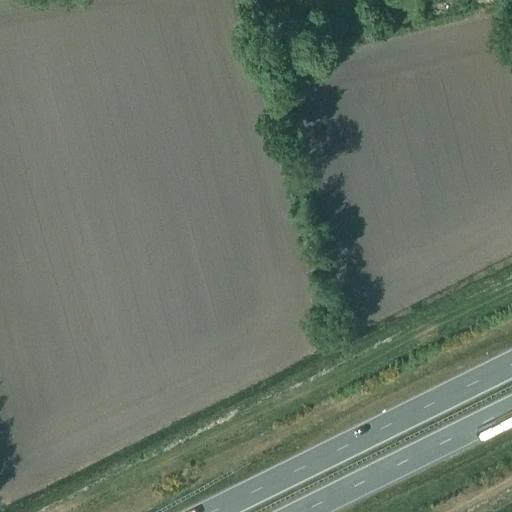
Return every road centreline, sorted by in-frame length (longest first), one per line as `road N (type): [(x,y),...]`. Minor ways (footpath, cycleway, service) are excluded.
road 1 (trunk): [(511,365),(214,511)]
road 2 (trunk): [(302,511),(511,408)]
